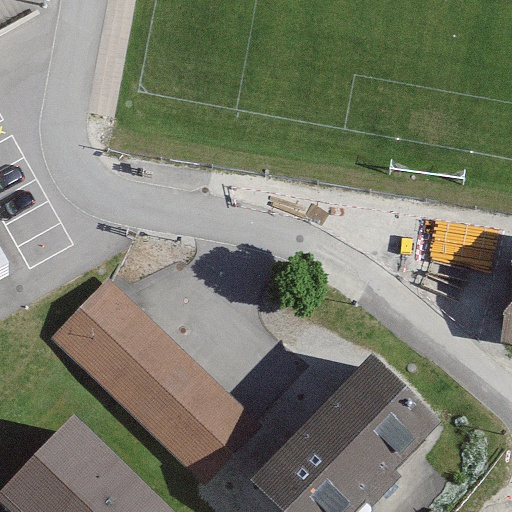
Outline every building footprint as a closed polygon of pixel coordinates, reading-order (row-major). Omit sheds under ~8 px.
[(0,283),(71,243),(0,121),(0,283)] [(511,242),(503,341),(511,342),(511,242)] [(108,275),(48,336),(199,482),(258,422),(108,275)] [(371,346),(250,473),(291,511),(363,511),(392,482),(450,421),(371,346)] [(168,511),(66,408),(0,472),(0,507),(4,511),(168,511)]
